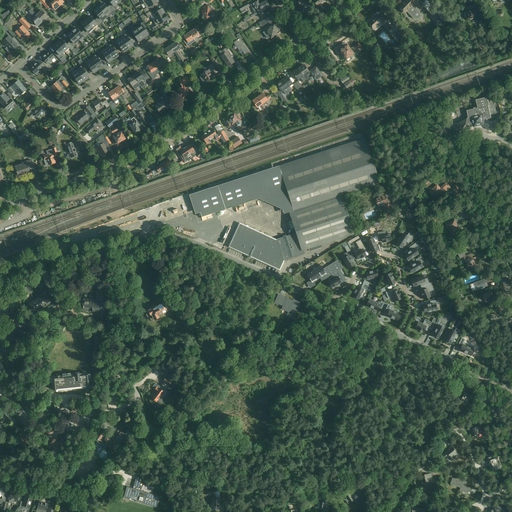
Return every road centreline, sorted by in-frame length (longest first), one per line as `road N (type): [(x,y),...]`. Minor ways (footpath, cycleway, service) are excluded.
road 1 (secondary): [(0,205),(134,157),(302,41)]
road 2 (unclassified): [(331,303),(173,236),(106,245)]
road 3 (residential): [(17,67),(64,105),(178,27),(166,0)]
road 4 (unclassified): [(511,146),(492,137),(449,151),(380,142),(375,153),(392,199)]
road 5 (unclassified): [(144,420),(121,370),(106,245)]
road 6 (residential): [(331,303),(361,268),(393,257),(411,306),(398,334)]
